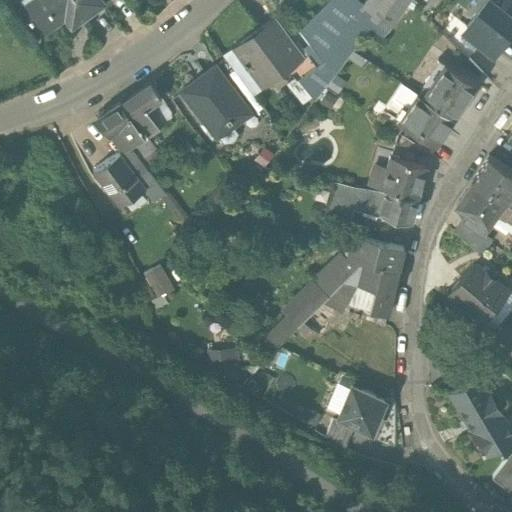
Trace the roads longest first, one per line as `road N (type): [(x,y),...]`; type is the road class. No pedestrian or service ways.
road 1 (residential): [(511,91),(441,203),(416,292),(419,428),(437,475),(478,511)]
road 2 (residential): [(217,0),(151,61),(0,142)]
